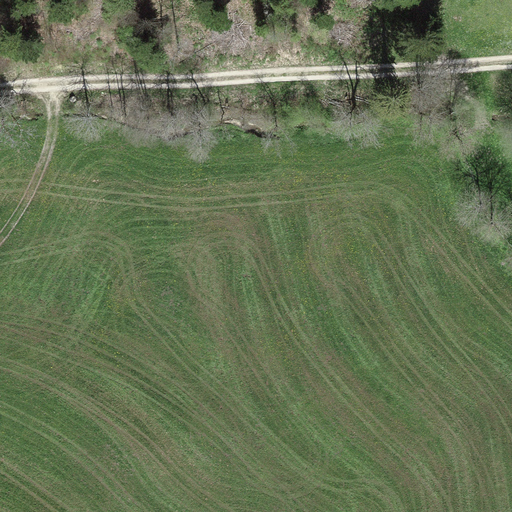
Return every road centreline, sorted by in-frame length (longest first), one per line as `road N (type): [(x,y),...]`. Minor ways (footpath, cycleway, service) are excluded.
road 1 (track): [(0,89),(511,62)]
road 2 (track): [(51,84),(42,163),(0,236)]
